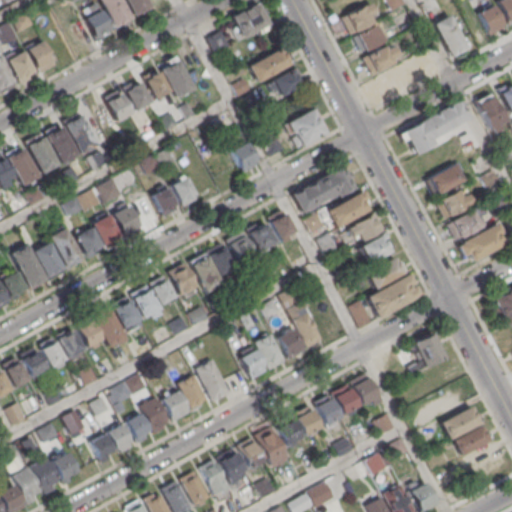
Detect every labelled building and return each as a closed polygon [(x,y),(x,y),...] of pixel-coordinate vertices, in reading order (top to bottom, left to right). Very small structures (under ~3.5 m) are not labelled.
[(110,26),(95,0),(117,0),(127,17),(110,26)] [(130,14),(122,0),(144,0),(147,5),(130,14)] [(388,9),(383,0),(400,0),(401,1),(388,9)] [(511,22),(506,25),(493,1),(494,0),(511,0),(511,22)] [(239,36),(227,16),(253,2),(264,22),(239,36)] [(348,33),(339,16),(365,2),(370,12),(366,15),(369,21),(348,33)] [(486,33),(474,12),(489,3),(501,25),(486,33)] [(81,17),(93,38),(108,29),(96,8),(81,17)] [(16,31),(10,19),(24,12),(30,23),(16,31)] [(429,23),(445,15),(463,48),(447,57),(429,23)] [(1,42),(0,40),(0,23),(5,21),(13,36),(1,42)] [(358,51),(349,35),(371,23),(380,39),(358,51)] [(225,45),(217,30),(204,37),(213,52),(225,45)] [(23,49),(35,70),(50,61),(38,40),(23,49)] [(368,74),(359,57),(386,41),(396,58),(368,74)] [(253,81),(244,66),(277,47),(286,62),(253,81)] [(3,59),(16,80),(31,71),(18,50),(3,59)] [(371,79),(382,101),(438,75),(428,53),(371,79)] [(156,67),(174,58),(189,87),(171,96),(156,67)] [(0,89),(0,59),(13,82),(0,89)] [(277,95),(268,79),(292,66),(301,82),(277,95)] [(150,98),(138,76),(154,67),(166,90),(150,98)] [(131,109),(119,87),(134,78),(147,101),(131,109)] [(236,95),(229,84),(240,78),(247,89),(236,95)] [(511,106),(511,88),(508,81),(493,88),(505,110),(511,106)] [(112,119),(99,97),(114,88),(127,111),(112,119)] [(484,128),(470,100),(486,91),(501,119),(484,128)] [(239,98),(245,109),(254,104),(248,93),(239,98)] [(399,131),(411,152),(429,142),(427,137),(464,117),(455,100),(399,131)] [(182,117),(176,106),(185,102),(190,113),(182,117)] [(293,148),(280,125),(310,108),(322,131),(293,148)] [(76,152),(60,121),(76,112),(93,144),(76,152)] [(163,128),(158,117),(167,113),(172,123),(163,128)] [(57,161),(42,134),(58,125),(73,153),(57,161)] [(266,155),(257,136),(271,129),(280,148),(266,155)] [(38,172),(23,144),(40,136),(54,163),(38,172)] [(235,166),(226,150),(242,142),(250,157),(235,166)] [(160,167),(153,153),(166,146),(173,161),(160,167)] [(19,184),(4,156),(20,148),(35,175),(19,184)] [(0,183),(11,177),(0,156),(0,183)] [(433,194),(425,178),(450,164),(459,179),(433,194)] [(288,193),(298,211),(332,192),(334,195),(350,187),(338,166),(288,193)] [(483,187),(477,176),(489,170),(494,181),(483,187)] [(179,204),(168,183),(181,176),(193,197),(179,204)] [(160,215),(149,193),(162,186),(174,208),(160,215)] [(82,208),(75,195),(90,187),(97,200),(82,208)] [(331,227),(321,209),(358,188),(363,197),(357,201),(362,209),(331,227)] [(440,217),(431,201),(454,188),(457,195),(463,192),(468,202),(440,217)] [(65,215),(59,203),(72,196),(78,208),(65,215)] [(120,233),(109,211),(122,204),(134,225),(120,233)] [(275,239),(263,218),(278,209),(290,230),(275,239)] [(451,239),(442,223),(469,209),(477,225),(451,239)] [(307,231),(300,218),(313,211),(320,224),(307,231)] [(346,237),(341,227),(369,212),(378,228),(356,239),(353,233),(346,237)] [(100,242),(89,220),(102,213),(114,235),(100,242)] [(256,251),(244,230),(259,221),(271,242),(256,251)] [(459,255),(453,244),(493,222),(498,232),(495,234),(500,243),(468,260),(464,252),(459,255)] [(62,268),(47,240),(45,235),(61,226),(79,259),(62,268)] [(84,255),(73,234),(86,227),(98,248),(84,255)] [(231,263),(220,242),(237,232),(249,253),(231,263)] [(365,262),(356,245),(380,232),(389,249),(365,262)] [(313,239),(323,257),(334,251),(324,233),(313,239)] [(30,250),(45,241),(61,269),(45,278),(30,250)] [(215,273),(203,252),(219,243),(230,264),(215,273)] [(25,286),(8,253),(24,244),(42,277),(25,286)] [(201,290),(185,260),(201,252),(217,282),(201,290)] [(292,259),(295,267),(307,261),(303,253),(292,259)] [(369,287),(360,271),(388,256),(397,272),(369,287)] [(176,293),(164,271),(180,261),(193,284),(176,293)] [(7,296),(0,282),(0,277),(12,271),(22,287),(7,296)] [(374,316),(362,295),(403,272),(415,293),(374,316)] [(157,304),(146,283),(161,275),(173,296),(157,304)] [(140,316),(126,293),(143,284),(156,307),(140,316)] [(511,319),(503,324),(489,298),(511,285),(511,319)] [(304,345),(276,295),(291,287),(318,337),(304,345)] [(121,326),(109,305),(124,296),(136,317),(121,326)] [(263,315),(257,305),(269,299),(275,309),(263,315)] [(357,326),(345,305),(356,300),(367,320),(357,326)] [(186,312),(191,322),(203,316),(198,306),(186,312)] [(105,344),(89,316),(106,307),(121,335),(105,344)] [(244,328),(237,316),(245,311),(252,323),(244,328)] [(172,334),(166,323),(178,316),(184,327),(172,334)] [(83,346),(71,325),(87,317),(98,338),(83,346)] [(64,357),(53,336),(68,327),(80,348),(64,357)] [(284,357),(273,336),(288,328),(300,349),(284,357)] [(410,341),(423,366),(442,356),(429,331),(410,341)] [(250,342),(265,367),(281,358),(266,333),(250,342)] [(47,366),(35,345),(50,337),(62,358),(47,366)] [(28,376),(16,355),(31,346),(43,367),(28,376)] [(248,377),(236,356),(251,347),(263,368),(248,377)] [(10,386),(0,368),(0,363),(13,357),(25,378),(10,386)] [(192,367),(208,358),(224,390),(208,399),(192,367)] [(409,377),(403,366),(413,361),(419,372),(409,377)] [(83,383),(76,371),(87,365),(93,378),(83,383)] [(174,382),(188,407),(204,398),(189,373),(174,382)] [(0,392),(0,374),(8,388),(0,392)] [(130,393),(123,381),(136,374),(142,386),(130,393)] [(358,403),(347,382),(364,374),(375,395),(358,403)] [(115,401),(108,389),(120,382),(127,394),(115,401)] [(340,413),(329,392),(345,383),(356,405),(340,413)] [(48,403),(42,391),(54,385),(61,396),(48,403)] [(171,420),(159,399),(174,391),(186,412),(171,420)] [(320,424),(309,403),(326,394),(337,415),(320,424)] [(93,414),(87,402),(99,395),(106,407),(93,414)] [(136,405),(151,431),(166,422),(152,396),(136,405)] [(10,423),(2,408),(15,401),(23,416),(10,423)] [(301,435),(290,414),(306,405),(317,426),(301,435)] [(438,422),(447,438),(477,422),(469,405),(438,422)] [(71,418),(68,412),(72,409),(76,415),(71,418)] [(133,441),(121,420),(136,412),(148,433),(133,441)] [(379,432),(372,420),(385,413),(392,426),(379,432)] [(282,445),(271,424),(287,416),(298,437),(282,445)] [(41,440),(35,430),(50,422),(55,433),(41,440)] [(114,452),(102,431),(117,423),(129,444),(114,452)] [(487,440),(478,424),(451,439),(459,455),(487,440)] [(356,443),(350,433),(364,425),(370,436),(356,443)] [(251,435),(268,426),(285,457),(268,466),(251,435)] [(96,462),(85,441),(100,433),(112,454),(96,462)] [(25,453),(19,441),(31,435),(37,446),(25,453)] [(336,454),(330,444),(344,436),(350,447),(336,454)] [(393,456),(387,444),(400,437),(406,449),(393,456)] [(245,468),(234,447),(250,438),(261,459),(245,468)] [(2,461),(0,457),(0,447),(9,443),(15,454),(2,461)] [(227,482),(214,456),(230,448),(244,473),(227,482)] [(59,482),(47,461),(63,452),(74,473),(59,482)] [(370,473),(363,459),(376,452),(384,466),(370,473)] [(40,491),(25,464),(42,455),(57,482),(40,491)] [(195,466),(211,458),(225,485),(210,493),(195,466)] [(497,461),(470,477),(479,493),(506,476),(497,461)] [(23,501),(8,474),(25,465),(40,492),(23,501)] [(176,478),(191,470),(205,496),(190,504),(176,478)] [(260,496),(253,484),(265,477),(272,489),(260,496)] [(170,511),(158,488),(173,480),(187,506),(175,511),(170,511)] [(313,506),(305,490),(322,481),(331,497),(313,506)] [(417,511),(406,490),(423,481),(434,502),(417,511)] [(408,511),(391,511),(380,491),(397,482),(412,510),(408,511)] [(7,511),(0,499),(0,488),(10,483),(22,504),(7,511)] [(147,511),(140,497),(155,489),(166,511),(147,511)] [(294,511),(290,511),(285,502),(304,492),(310,504),(294,511)] [(367,511),(363,504),(378,496),(386,511),(367,511)] [(124,511),(122,507),(137,499),(144,511),(124,511)]
